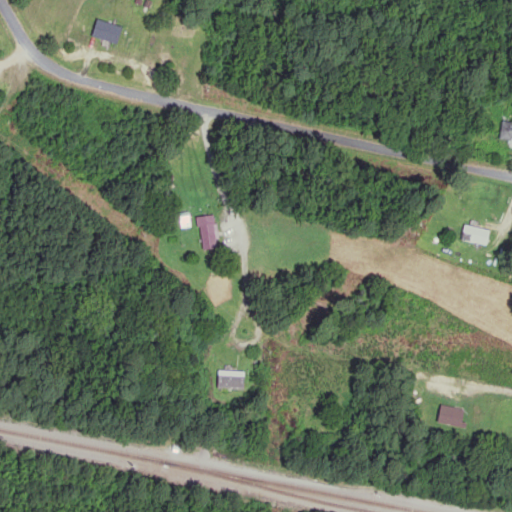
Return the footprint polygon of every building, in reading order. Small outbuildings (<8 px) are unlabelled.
[(122,28),(94,20),(90,37),(117,45),(122,28)] [(511,124),(499,124),(499,144),(511,144),(511,124)] [(216,250),(215,217),(197,218),(198,250),(216,250)] [(487,247),(490,232),(462,225),(459,240),(487,247)] [(216,391),(244,391),(244,372),(216,372),(216,391)] [(464,411),(439,406),(435,424),(460,429),(464,411)]
